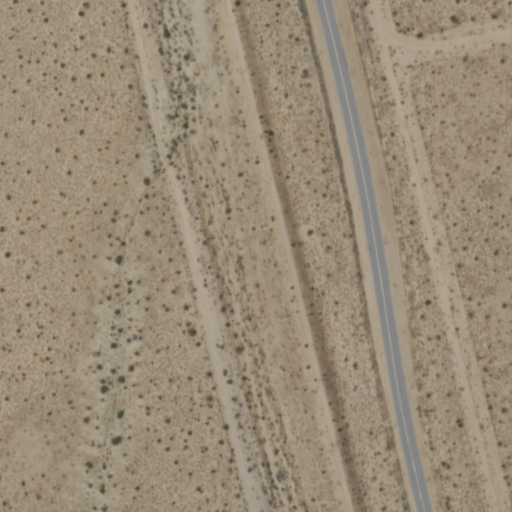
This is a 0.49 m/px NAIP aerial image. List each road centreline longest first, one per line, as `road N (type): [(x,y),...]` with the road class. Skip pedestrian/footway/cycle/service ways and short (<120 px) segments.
road 1 (residential): [(376,0),(500,511)]
road 2 (residential): [(133,0),(255,511)]
road 3 (secondary): [(324,0),(424,511)]
road 4 (residential): [(511,29),(390,56)]
